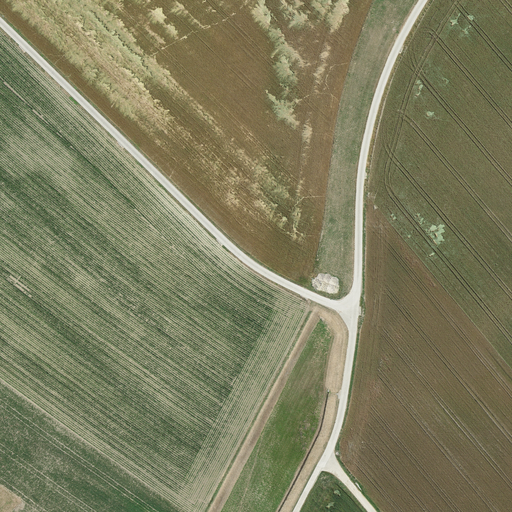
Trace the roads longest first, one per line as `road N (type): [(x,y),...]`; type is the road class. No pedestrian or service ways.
road 1 (track): [(296,511),(342,407),(374,106),(423,0)]
road 2 (track): [(353,308),(303,293),(248,262),(0,21)]
